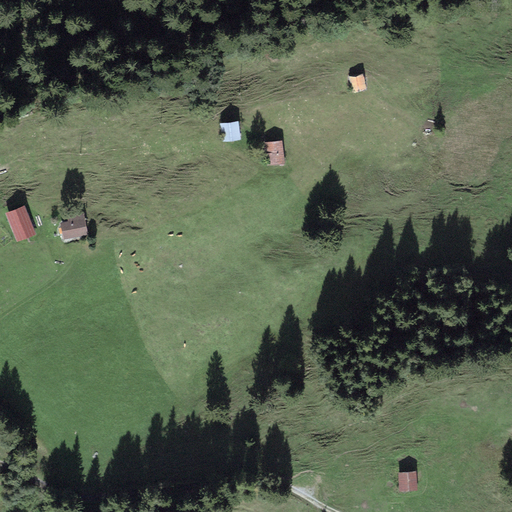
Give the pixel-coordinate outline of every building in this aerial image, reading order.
[(365,77),(350,79),(353,95),(368,93),(365,77)] [(240,123),(221,126),(223,143),(242,140),(240,123)] [(284,143),(266,144),(268,166),(286,165),(284,143)] [(27,209),(8,216),(18,243),(37,236),(27,209)] [(74,222),(62,224),(65,240),(92,236),(88,215),(73,217),(74,222)] [(417,473),(400,474),(401,492),(417,492),(417,473)]
